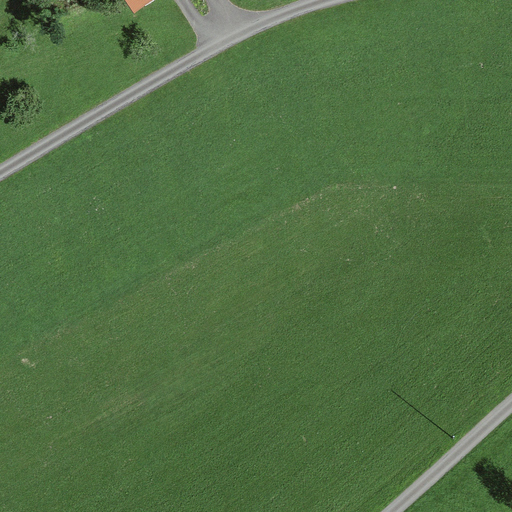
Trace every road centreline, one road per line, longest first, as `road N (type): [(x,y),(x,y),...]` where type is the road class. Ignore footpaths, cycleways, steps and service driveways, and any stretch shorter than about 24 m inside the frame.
road 1 (unclassified): [(325,0),(247,27),(0,174)]
road 2 (unclassified): [(511,409),(401,511)]
